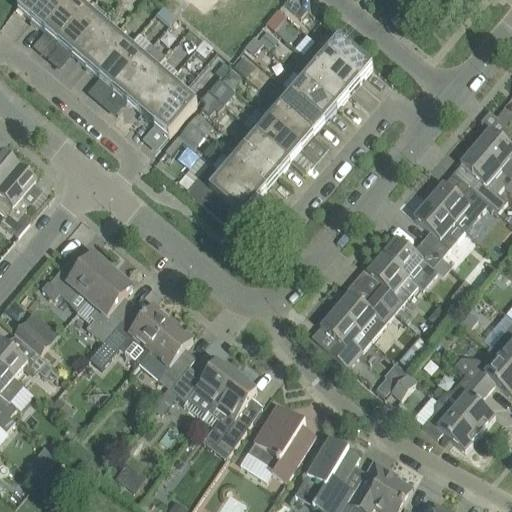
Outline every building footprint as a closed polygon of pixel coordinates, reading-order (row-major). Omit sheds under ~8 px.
[(31,24),(52,0),(27,0),(17,12),(31,24)] [(45,36),(74,2),(75,0),(52,0),(31,24),(45,36)] [(291,1),(284,8),(300,21),(307,14),(291,1)] [(59,48),(87,14),(74,2),(45,36),(59,48)] [(72,59),(101,26),(107,19),(93,8),(87,14),(59,48),(72,59)] [(283,38),(292,22),(276,13),(267,29),(283,38)] [(86,71),(115,38),(101,26),(72,59),(86,71)] [(259,44),(268,53),(270,54),(278,45),(267,35),(259,44)] [(100,83),(128,49),(115,38),(86,71),(100,83)] [(259,44),(255,41),(246,51),(259,62),(268,53),(259,44)] [(361,85),(373,71),(340,42),(328,57),(361,85)] [(213,53),(204,45),(196,54),(205,62),(213,53)] [(361,85),(328,57),(316,46),(304,60),(316,70),(349,99),(361,85)] [(142,61),(128,49),(100,83),(114,94),(142,61)] [(127,106),(156,73),(165,61),(152,49),(142,61),(114,94),(127,106)] [(255,72),(243,60),(235,70),(247,81),(255,72)] [(224,65),(215,76),(222,81),(230,71),(224,65)] [(337,113),(349,99),(316,70),(304,84),(337,113)] [(141,118),(170,84),(156,73),(127,106),(141,118)] [(242,84),(231,74),(221,85),(232,94),(242,84)] [(114,117),(124,105),(98,84),(88,97),(114,117)] [(155,130),(183,96),(170,84),(141,118),(155,130)] [(326,126),(337,113),(304,84),(292,98),(326,126)] [(227,111),(217,102),(207,95),(199,105),(203,109),(200,114),(211,122),(216,116),(219,119),(227,111)] [(155,130),(169,142),(198,108),(183,96),(155,130)] [(314,140),(326,126),(292,98),(281,111),(314,140)] [(302,154),(314,140),(281,111),(269,125),(302,154)] [(190,128),(205,141),(214,131),(198,118),(190,128)] [(290,167),(302,154),(269,125),(257,138),(290,167)] [(194,154),(205,141),(190,128),(178,141),(194,154)] [(511,140),(507,147),(490,133),(476,150),(502,173),(511,181),(511,140)] [(279,181),(290,167),(257,138),(245,152),(279,181)] [(494,182),(502,173),(476,150),(461,168),(477,182),(469,192),(498,217),(508,205),(498,197),(504,190),(494,182)] [(267,195),(279,181),(245,152),(234,166),(267,195)] [(0,191),(17,171),(0,156),(0,191)] [(255,208),(267,195),(234,166),(222,179),(255,208)] [(0,224),(0,226),(2,228),(17,241),(29,227),(29,222),(24,218),(30,210),(21,202),(35,186),(17,171),(0,191),(0,217),(3,221),(0,224)] [(243,222),(255,208),(222,179),(210,194),(243,222)] [(469,192),(460,202),(444,188),(428,205),(464,236),(478,221),(486,212),(495,220),(498,217),(469,192)] [(457,245),(464,236),(428,205),(414,222),(430,236),(422,247),(441,264),(449,270),(456,263),(448,256),(457,245)] [(441,264),(422,247),(413,256),(397,242),(382,260),(408,282),(416,273),(426,282),(441,264)] [(88,304),(113,275),(93,259),(73,281),(63,272),(48,289),(51,291),(46,297),(54,304),(59,299),(69,307),(78,296),(88,304)] [(408,282),(382,260),(367,277),(384,291),(375,301),(395,318),(410,331),(416,324),(401,311),(418,291),(408,282)] [(123,325),(124,324),(113,315),(132,292),(113,275),(88,304),(98,313),(91,321),(94,324),(86,333),(104,348),(123,325)] [(395,318),(375,301),(367,311),(350,297),(336,314),(362,336),(372,345),(395,318)] [(139,368),(173,328),(153,311),(134,334),(123,325),(104,348),(102,349),(92,360),(98,366),(114,360),(113,359),(119,352),(139,368)] [(354,346),(362,336),(336,314),(321,332),(337,346),(328,356),(348,373),(361,357),(364,354),(354,346)] [(24,347),(40,361),(50,349),(26,328),(16,340),(24,347)] [(171,395),(187,375),(191,370),(180,360),(193,344),(173,328),(139,368),(171,395)] [(511,329),(500,343),(508,351),(500,361),(511,371),(511,329)] [(419,341),(410,351),(420,359),(429,350),(419,341)] [(24,347),(16,356),(1,343),(0,344),(0,370),(14,382),(23,373),(34,381),(46,366),(40,361),(24,347)] [(511,371),(500,361),(499,361),(490,353),(479,365),(478,364),(462,363),(455,370),(468,381),(487,397),(495,388),(511,402),(511,371)] [(171,395),(158,411),(164,415),(176,400),(185,407),(184,410),(203,425),(238,378),(226,369),(224,370),(217,365),(201,386),(187,375),(171,395)] [(24,390),(14,382),(0,370),(0,413),(10,421),(18,412),(11,407),(24,390)] [(401,405),(415,390),(418,385),(408,377),(391,396),(401,405)] [(238,378),(203,425),(213,432),(212,434),(222,441),(216,450),(228,459),(240,442),(253,426),(241,417),(257,395),(249,389),(251,388),(238,378)] [(487,397),(468,381),(464,382),(454,394),(445,396),(439,404),(480,439),(496,421),(479,407),(487,397)] [(465,457),(480,439),(439,404),(434,409),(434,417),(422,430),(438,444),(443,438),(465,457)] [(286,487),(305,457),(316,440),(296,427),(298,423),(278,410),(248,458),(275,475),(272,479),(286,487)] [(0,431),(6,437),(15,426),(10,421),(0,413),(0,431)] [(83,433),(68,420),(64,424),(79,438),(83,433)] [(345,511),(348,507),(354,496),(343,490),(360,462),(329,444),(319,461),(295,500),(314,511),(345,511)] [(373,511),(374,511),(376,511),(401,511),(413,494),(396,484),(398,481),(373,466),(354,496),(348,507),(356,511),(373,511)] [(146,482),(127,468),(116,482),(135,496),(146,482)] [(9,507),(15,511),(21,505),(21,500),(9,501),(9,507)]
